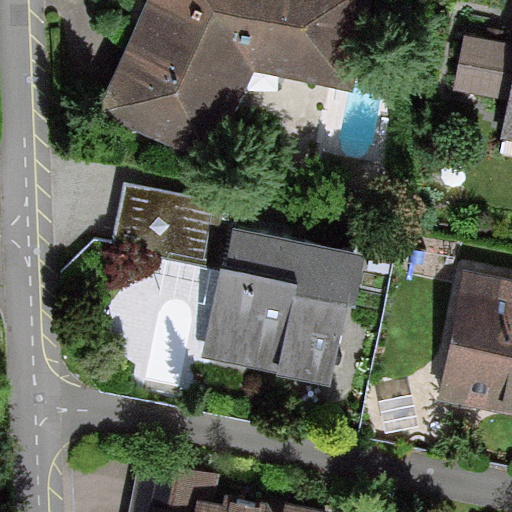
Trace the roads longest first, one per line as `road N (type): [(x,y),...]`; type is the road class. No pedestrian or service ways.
road 1 (residential): [(13,406),(511,505)]
road 2 (residential): [(7,256),(0,66)]
road 3 (residential): [(13,406),(7,256)]
